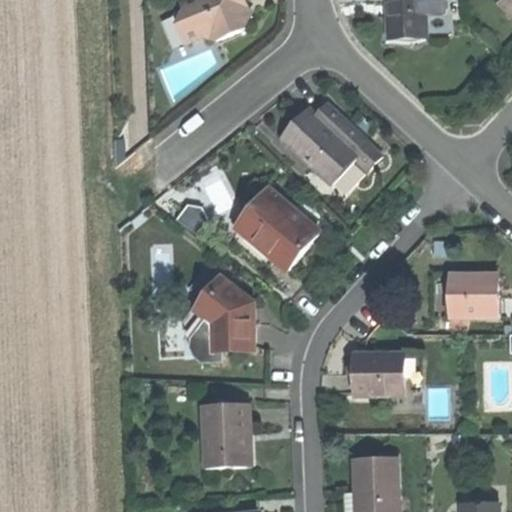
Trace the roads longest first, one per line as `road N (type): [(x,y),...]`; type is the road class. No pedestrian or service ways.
road 1 (residential): [(312,511),(309,373),(318,343),(465,168)]
road 2 (residential): [(317,35),(162,163)]
road 3 (residential): [(317,35),(465,168)]
